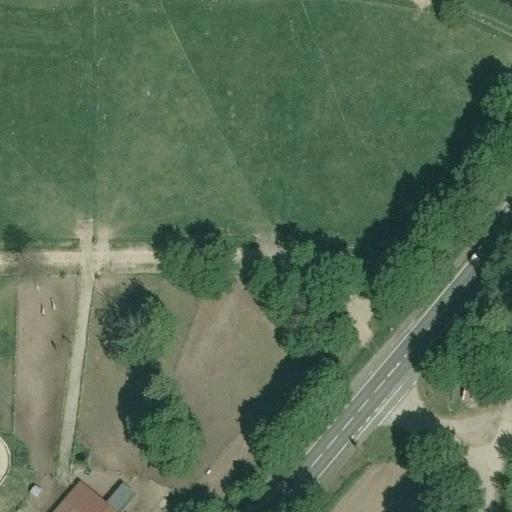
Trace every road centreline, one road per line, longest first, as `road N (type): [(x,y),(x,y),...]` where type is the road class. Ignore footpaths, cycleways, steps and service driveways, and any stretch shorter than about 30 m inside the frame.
road 1 (secondary): [(383,382),(511,232)]
road 2 (secondary): [(271,511),(383,382)]
road 3 (unclassified): [(383,382),(483,482),(479,511)]
